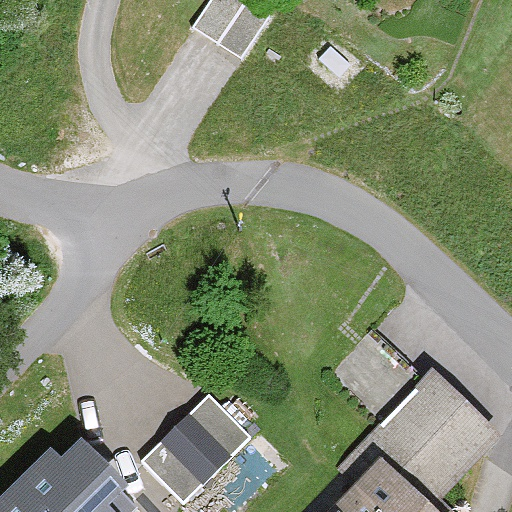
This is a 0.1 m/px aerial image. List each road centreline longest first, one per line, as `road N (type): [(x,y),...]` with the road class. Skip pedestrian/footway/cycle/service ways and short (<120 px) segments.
road 1 (residential): [(511,352),(382,230),(322,196),(261,182),(203,185),(122,217)]
road 2 (residential): [(122,217),(85,279),(0,369)]
road 3 (residential): [(122,217),(0,188)]
